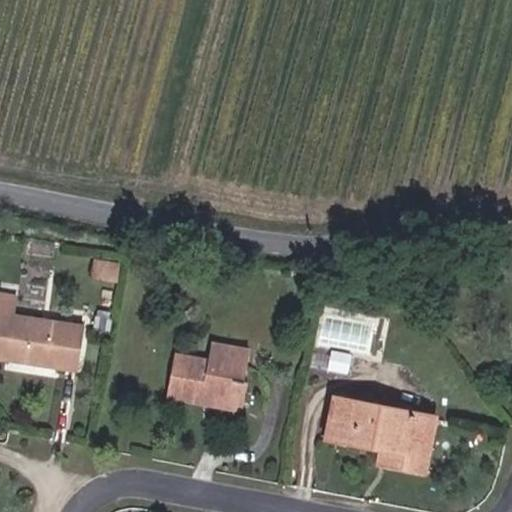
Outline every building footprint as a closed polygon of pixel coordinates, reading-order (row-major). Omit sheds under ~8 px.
[(8,352),(81,364),(89,323),(16,311),(8,352)] [(324,312),(318,346),(368,354),(373,320),(324,312)] [(242,377),(249,378),(256,346),(215,338),(211,356),(177,349),(170,389),(206,395),(207,390),(239,396),(242,377)] [(352,354),(315,349),(313,364),(349,370),(352,354)] [(206,395),(245,402),(249,378),(242,377),(239,396),(207,390),(206,395)] [(397,457),(424,462),(433,409),(344,394),(338,433),(390,441),(398,443),(397,457)] [(424,462),(435,463),(443,410),(433,409),(424,462)] [(387,456),(397,457),(398,443),(390,441),(387,456)]
